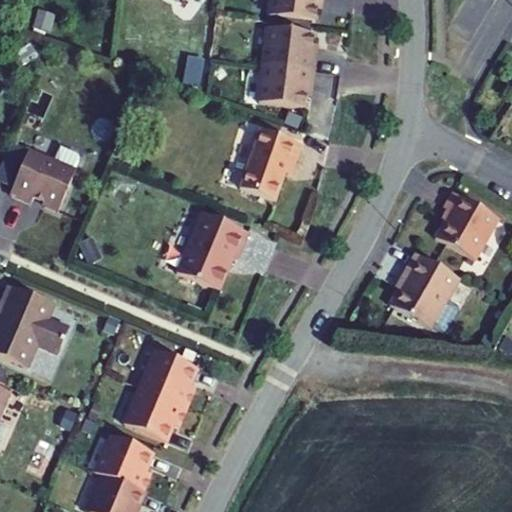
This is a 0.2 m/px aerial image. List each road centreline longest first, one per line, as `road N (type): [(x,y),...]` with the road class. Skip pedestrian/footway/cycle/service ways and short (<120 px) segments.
road 1 (residential): [(209,511),(357,251),(406,132)]
road 2 (track): [(292,364),(460,374),(511,392)]
road 3 (residential): [(411,0),(406,132)]
